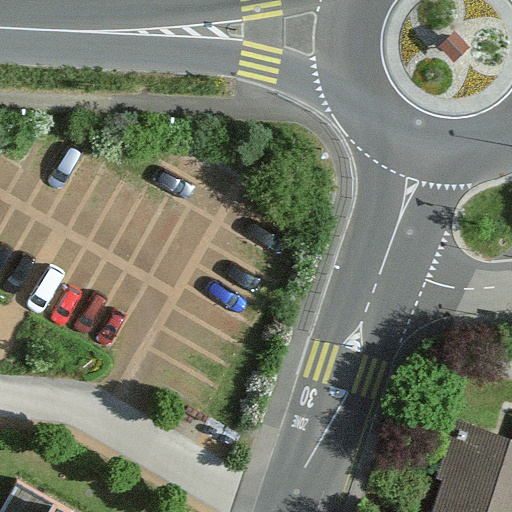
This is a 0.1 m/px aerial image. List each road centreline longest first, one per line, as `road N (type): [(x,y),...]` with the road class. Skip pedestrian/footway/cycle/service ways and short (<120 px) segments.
road 1 (secondary): [(351,34),(0,28)]
road 2 (residential): [(379,268),(290,511)]
road 3 (secondary): [(351,34),(352,63),(376,114),(423,146)]
road 4 (residential): [(511,286),(459,288),(379,268)]
road 5 (residential): [(423,146),(379,268)]
